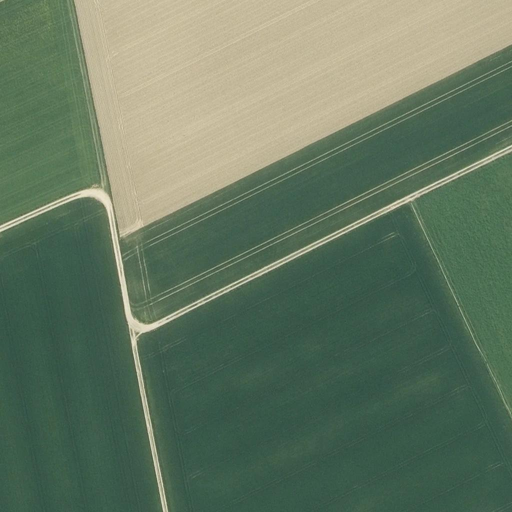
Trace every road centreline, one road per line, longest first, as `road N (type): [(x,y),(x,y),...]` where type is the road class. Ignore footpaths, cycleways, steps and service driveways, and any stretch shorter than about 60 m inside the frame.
road 1 (track): [(131,336),(511,147)]
road 2 (track): [(0,228),(104,182),(131,336)]
road 3 (track): [(131,336),(165,511)]
